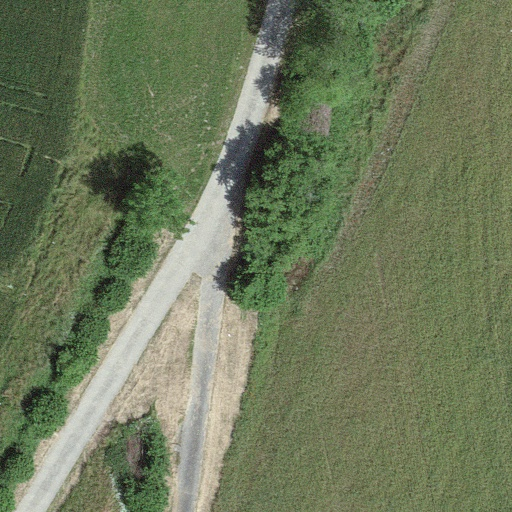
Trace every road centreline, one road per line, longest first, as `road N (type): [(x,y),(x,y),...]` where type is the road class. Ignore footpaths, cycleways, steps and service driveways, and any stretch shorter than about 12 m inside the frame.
road 1 (track): [(283,0),(241,151),(191,246),(24,511)]
road 2 (track): [(241,151),(212,295),(184,511)]
